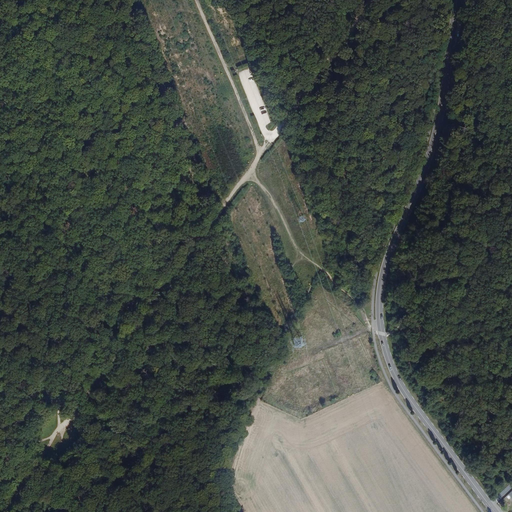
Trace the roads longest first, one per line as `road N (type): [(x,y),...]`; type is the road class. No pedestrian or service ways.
road 1 (tertiary): [(494,511),(398,381),(378,312),(393,239),(431,147),(456,0)]
road 2 (track): [(68,0),(56,511)]
road 3 (track): [(313,79),(58,429)]
road 4 (track): [(58,429),(214,385)]
